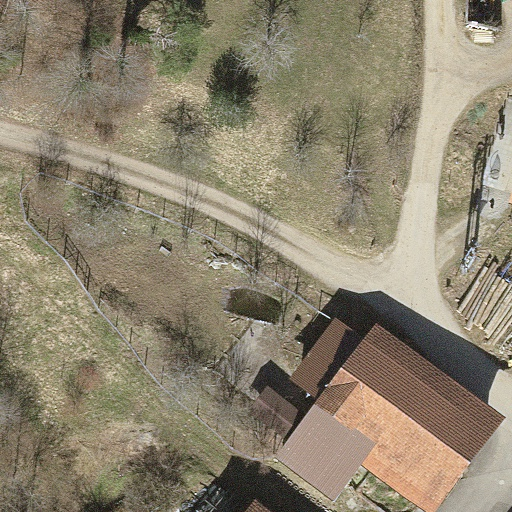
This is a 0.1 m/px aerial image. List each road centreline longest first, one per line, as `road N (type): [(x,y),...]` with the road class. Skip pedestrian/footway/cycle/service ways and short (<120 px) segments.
road 1 (track): [(442,0),(445,85),(403,307),(213,204),(0,133)]
road 2 (residential): [(403,307),(511,397)]
